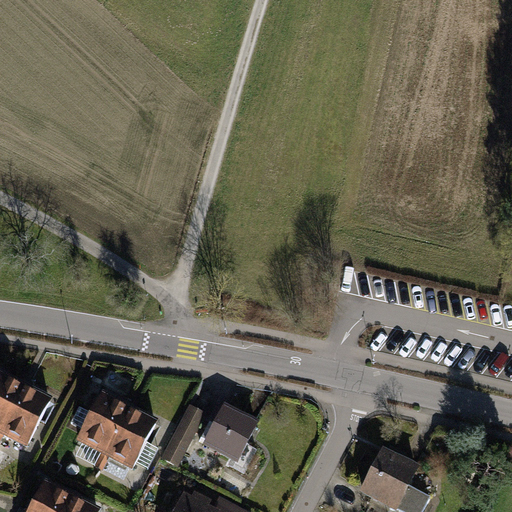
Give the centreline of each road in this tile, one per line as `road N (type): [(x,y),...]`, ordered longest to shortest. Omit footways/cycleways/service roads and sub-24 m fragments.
road 1 (residential): [(0,313),(363,380)]
road 2 (track): [(176,304),(265,0)]
road 3 (track): [(167,340),(176,304),(0,196)]
road 4 (residential): [(363,380),(511,416)]
road 5 (residential): [(303,511),(363,380)]
